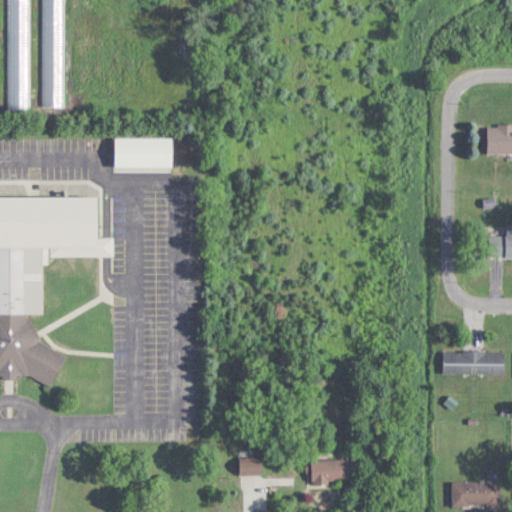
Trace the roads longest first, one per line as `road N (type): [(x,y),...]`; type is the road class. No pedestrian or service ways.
road 1 (residential): [(511,299),(478,299),(464,290),(454,270),(452,183)]
road 2 (residential): [(452,183),(457,90),(476,71),(511,71)]
